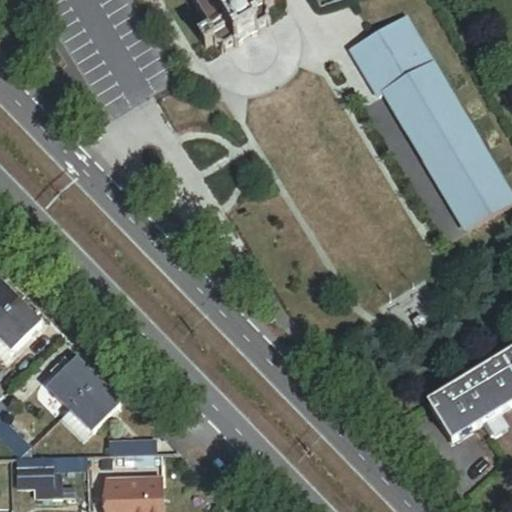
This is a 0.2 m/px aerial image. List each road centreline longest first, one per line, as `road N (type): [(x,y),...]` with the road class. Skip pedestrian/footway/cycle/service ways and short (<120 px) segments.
road 1 (secondary): [(414,511),(0,83)]
road 2 (secondary): [(0,182),(318,511)]
